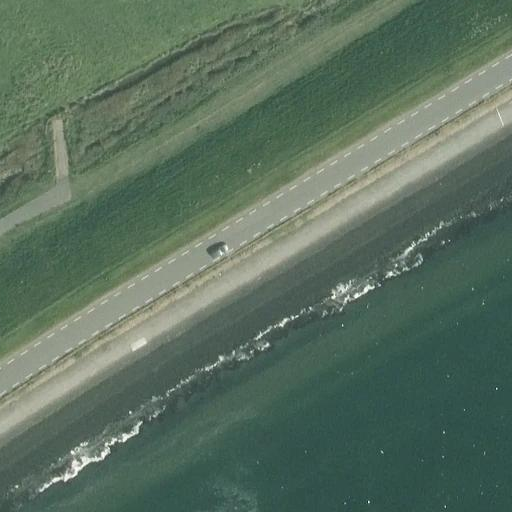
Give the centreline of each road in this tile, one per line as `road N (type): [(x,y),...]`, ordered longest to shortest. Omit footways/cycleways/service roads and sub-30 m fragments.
road 1 (unclassified): [(0,382),(511,67)]
road 2 (unknown): [(0,217),(52,191),(62,170),(60,121)]
